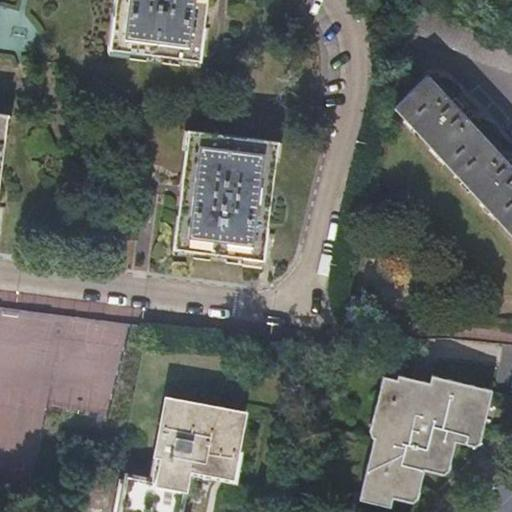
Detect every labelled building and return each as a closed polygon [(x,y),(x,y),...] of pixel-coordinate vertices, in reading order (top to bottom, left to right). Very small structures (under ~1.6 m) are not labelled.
[(112,0),(106,49),(197,60),(204,0),(112,0)] [(511,45),(419,6),(410,33),(511,75),(511,45)] [(419,86),(399,66),(389,97),(398,106),(394,110),(511,235),(511,165),(510,164),(508,165),(460,114),(462,112),(454,103),(452,105),(427,79),(419,86)] [(456,101),(454,103),(462,112),(464,110),(456,101)] [(0,116),(0,187),(8,118),(0,116)] [(188,133),(173,252),(262,262),(277,145),(188,133)] [(378,438),(373,437),(358,499),(390,507),(392,497),(404,500),(407,490),(418,492),(423,470),(435,473),(438,461),(448,464),(454,441),(457,442),(466,444),(469,433),(481,435),(491,390),(430,375),(428,382),(397,375),(396,379),(382,376),(370,426),(380,428),(378,438)] [(233,477),(237,451),(244,416),(168,401),(156,468),(163,470),(160,485),(153,483),(129,478),(128,483),(122,511),(181,511),(189,470),(208,473),(233,477)] [(369,432),(373,437),(378,438),(380,428),(370,426),(369,432)] [(479,442),(481,435),(469,433),(466,444),(475,446),(479,442)] [(244,452),(237,451),(233,477),(208,473),(207,480),(239,485),(244,452)] [(448,469),(448,464),(438,461),(435,473),(442,475),(448,469)] [(163,470),(156,468),(153,483),(160,485),(163,470)] [(121,482),(115,511),(122,511),(128,483),(121,482)] [(407,490),(404,500),(411,501),(416,497),(418,492),(407,490)]
